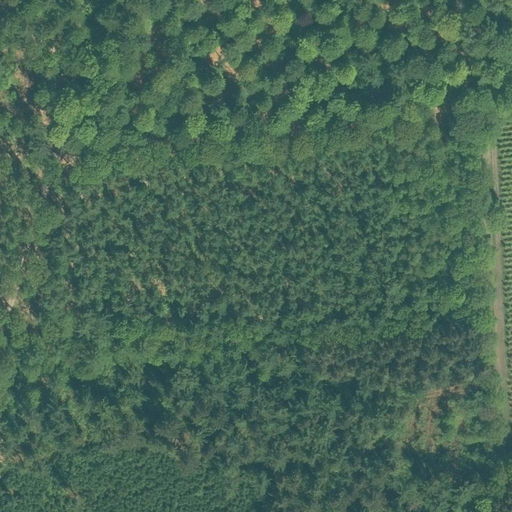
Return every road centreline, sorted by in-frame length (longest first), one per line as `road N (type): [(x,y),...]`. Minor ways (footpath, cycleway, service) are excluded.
road 1 (track): [(486,98),(498,441),(466,511)]
road 2 (track): [(57,140),(387,107)]
road 3 (track): [(0,327),(57,140)]
road 4 (track): [(57,140),(121,0)]
